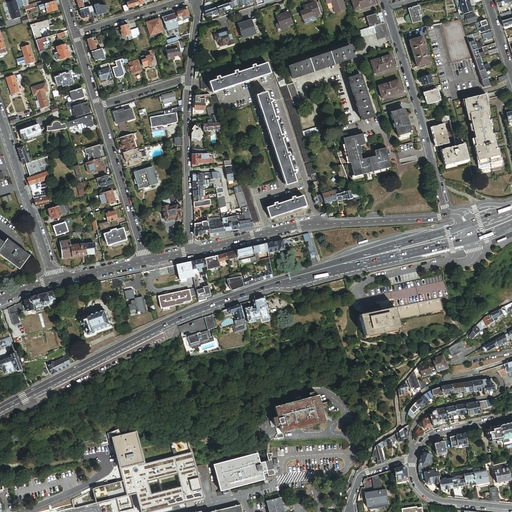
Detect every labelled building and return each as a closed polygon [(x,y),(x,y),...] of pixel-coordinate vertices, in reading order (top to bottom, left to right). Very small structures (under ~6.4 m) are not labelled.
[(28,5),(26,0),(21,0),(26,11),(41,6),(42,6),(41,2),(28,5)] [(76,0),(80,11),(85,10),(82,2),(81,0),(76,0)] [(139,6),(137,0),(129,0),(127,1),(127,3),(126,4),(127,5),(122,7),(125,14),(134,11),(133,8),(139,6)] [(326,0),(327,2),(331,0),(336,13),(345,10),(341,0),(326,0)] [(375,5),(373,0),(350,0),(354,11),(375,5)] [(472,12),(468,0),(466,1),(461,2),(460,3),(458,3),(456,4),(458,10),(462,9),(463,15),(472,12)] [(203,12),(204,12),(212,9),(211,6),(212,5),(210,1),(204,4),(203,12)] [(56,7),(55,2),(42,6),(41,6),(41,7),(42,9),(46,8),(47,14),(57,11),(56,7)] [(12,18),(15,17),(18,26),(29,22),(27,14),(20,16),(16,3),(8,5),(12,18)] [(304,7),(305,11),(308,18),(314,16),(318,14),(315,3),(304,7)] [(229,8),(228,4),(217,8),(219,13),(222,11),(230,9),(229,8)] [(108,13),(106,7),(104,8),(105,9),(103,9),(101,8),(99,9),(98,6),(94,7),(96,12),(97,16),(108,13)] [(31,25),(37,24),(35,19),(31,20),(29,13),(42,9),(41,7),(26,11),(31,25)] [(178,18),(176,18),(177,23),(190,20),(187,11),(186,8),(177,11),(178,14),(177,14),(178,18)] [(212,9),(204,12),(206,17),(217,13),(215,8),(212,9)] [(85,10),(80,11),(82,20),(88,18),(87,16),(90,15),(89,14),(88,9),(85,10)] [(410,16),(412,26),(421,23),(418,13),(420,12),(418,9),(411,11),(408,12),(410,16)] [(308,18),(305,11),(300,13),(303,20),(308,18)] [(501,22),(511,18),(511,14),(511,15),(510,11),(499,15),(501,22)] [(280,28),(287,26),(291,24),(287,14),(277,18),(278,23),(280,28)] [(377,20),(375,14),(366,17),(369,27),(370,28),(373,26),(381,24),(379,20),(377,20)] [(474,15),(473,14),(466,17),(468,24),(476,22),(475,20),(474,18),(474,15)] [(163,19),(165,28),(172,26),(173,30),(178,28),(174,15),(163,19)] [(316,20),(314,16),(308,18),(303,20),(304,24),(316,20)] [(511,23),(511,18),(501,22),(503,27),(511,23)] [(251,34),(252,36),(256,35),(253,27),(257,26),(255,19),(248,22),(248,23),(244,25),(243,23),(238,25),(242,37),(243,37),(251,34)] [(147,24),(150,34),(157,32),(158,34),(163,33),(159,20),(147,24)] [(48,28),(46,21),(37,24),(39,30),(48,28)] [(485,21),(480,23),(481,28),(480,28),(480,29),(481,32),(488,30),(485,21)] [(39,30),(37,24),(31,25),(31,26),(36,41),(43,39),(42,36),(40,35),(39,31),(39,30)] [(381,24),(373,26),(375,33),(377,40),(385,38),(381,24)] [(130,31),(128,26),(115,30),(118,37),(121,36),(122,38),(127,36),(129,41),(133,40),(130,31)] [(370,28),(356,32),(357,33),(358,38),(375,33),(373,26),(370,28)] [(138,29),(130,31),(133,40),(140,37),(138,29)] [(229,31),(224,33),(220,34),(214,36),(216,42),(218,42),(220,47),(227,45),(228,46),(233,45),(229,31)] [(430,63),(422,37),(408,41),(417,67),(430,63)] [(45,38),(43,39),(36,41),(39,52),(44,51),(43,47),(42,44),(46,42),(45,38)] [(88,41),(91,51),(98,49),(95,39),(93,39),(88,41)] [(181,49),(179,42),(168,46),(166,47),(168,60),(173,59),(173,57),(180,56),(180,54),(179,50),(181,50),(181,49)] [(234,46),(233,45),(228,46),(227,45),(220,47),(218,42),(216,42),(214,43),(217,51),(234,46)] [(469,44),(472,52),(477,50),(477,49),(475,44),(474,42),(469,44)] [(67,52),(65,45),(56,48),(58,53),(55,54),(57,61),(69,57),(69,56),(69,53),(67,52)] [(21,48),(27,65),(35,62),(30,46),(21,48)] [(355,58),(351,46),(288,67),(293,79),(355,58)] [(105,60),(102,50),(91,53),(93,59),(94,59),(95,62),(100,61),(101,62),(105,60)] [(477,50),(472,52),(474,61),(480,59),(478,52),(477,50)] [(153,51),(150,52),(151,57),(150,57),(150,55),(149,55),(149,54),(146,55),(146,56),(141,58),(144,68),(149,66),(150,67),(151,68),(154,67),(155,65),(154,65),(157,64),(153,51)] [(394,68),(390,55),(370,62),(374,74),(394,68)] [(480,59),(474,61),(478,73),(484,71),(483,67),(480,59)] [(124,64),(122,60),(115,62),(117,68),(112,69),(115,78),(116,79),(119,78),(120,79),(121,78),(124,77),(124,75),(121,64),(124,64)] [(131,71),(132,74),(141,71),(137,61),(128,64),(129,66),(128,66),(129,72),(131,71)] [(253,65),(250,66),(251,68),(236,74),(235,71),(233,72),(233,74),(219,79),(218,77),(215,78),(215,79),(216,80),(208,83),(211,93),(269,74),(266,63),(254,67),(253,65)] [(112,79),(110,69),(102,72),(97,73),(100,82),(107,80),(112,79)] [(281,93),(287,91),(286,88),(279,69),(273,72),(281,93)] [(484,71),(478,73),(481,82),(487,80),(487,78),(484,71)] [(54,78),(57,87),(62,86),(63,88),(69,86),(69,84),(73,83),(70,74),(66,75),(66,74),(59,76),(59,77),(54,78)] [(432,86),(429,75),(418,79),(419,84),(422,83),(423,86),(428,84),(429,87),(432,86)] [(20,93),(14,76),(6,79),(12,95),(20,93)] [(373,117),(360,76),(348,79),(361,121),(373,117)] [(487,80),(481,82),(484,89),(489,87),(489,84),(487,80)] [(402,93),(398,81),(378,87),(381,99),(402,93)] [(35,93),(36,96),(41,109),(49,107),(45,93),(48,92),(46,84),(30,88),(31,94),(35,93)] [(287,91),(293,107),(301,105),(293,85),(286,88),(287,91)] [(82,89),(70,93),(70,95),(72,102),(85,99),(82,89)] [(440,101),(436,90),(423,94),(426,104),(426,105),(427,105),(434,103),(433,101),(438,99),(439,101),(440,101)] [(311,163),(304,140),(301,133),(293,107),(287,91),(281,93),(282,98),(283,98),(284,103),(286,108),(288,113),(289,118),(304,165),(311,163)] [(161,103),(163,102),(164,105),(171,103),(176,101),(174,93),(162,97),(159,98),(161,103)] [(216,95),(210,98),(213,107),(214,109),(220,106),(216,95)] [(488,110),(485,95),(463,100),(466,115),(469,114),(474,139),(473,139),(475,147),(474,147),(479,172),(501,167),(497,149),(496,149),(493,135),(491,135),(486,110),(488,110)] [(269,105),(267,98),(263,99),(263,98),(260,99),(260,100),(257,101),(286,191),(297,187),(294,179),(296,179),(295,176),(293,176),(288,162),(290,161),(289,158),(287,159),(282,144),(284,143),(283,140),(281,141),(276,126),(278,126),(277,123),(275,123),(270,108),(272,108),(271,105),(269,105)] [(200,103),(200,99),(194,99),(194,110),(205,109),(205,104),(202,104),(202,103),(200,103)] [(86,104),(72,108),(75,118),(89,114),(86,104)] [(210,118),(215,115),(216,115),(215,112),(214,109),(213,107),(207,110),(209,118),(210,118)] [(117,114),(116,112),(112,113),(112,114),(113,114),(117,126),(134,120),(131,110),(124,112),(117,114)] [(142,111),(139,112),(139,113),(141,120),(147,118),(146,114),(143,115),(143,112),(142,111)] [(403,111),(391,114),(393,121),(395,120),(395,123),(394,124),(392,125),(393,129),(395,128),(398,139),(411,135),(409,128),(410,128),(408,120),(406,120),(404,121),(403,118),(405,117),(403,111)] [(177,121),(176,114),(174,115),(167,116),(150,119),(152,128),(163,127),(162,125),(167,124),(167,126),(172,125),(172,124),(175,124),(177,123),(177,121)] [(212,125),(219,124),(215,115),(210,118),(209,118),(211,122),(212,125)] [(79,131),(87,128),(93,126),(90,116),(76,121),(66,124),(67,129),(78,126),(79,131)] [(66,124),(65,124),(64,124),(63,124),(63,125),(61,125),(61,124),(61,123),(60,123),(60,122),(59,122),(58,122),(57,121),(56,121),(55,121),(55,122),(54,122),(53,122),(52,123),(51,124),(51,125),(51,126),(47,127),(47,132),(51,131),(67,129),(66,124)] [(221,134),(222,133),(219,124),(212,125),(211,122),(207,122),(207,125),(203,126),(203,132),(217,131),(219,135),(221,134)] [(20,132),(21,135),(25,133),(28,141),(42,136),(38,125),(20,132)] [(439,147),(448,145),(443,125),(430,128),(432,136),(433,139),(435,148),(439,147)] [(304,140),(321,135),(318,127),(301,133),(304,140)] [(191,134),(191,139),(194,139),(197,141),(198,140),(199,141),(202,137),(201,136),(202,136),(200,135),(201,134),(202,132),(197,128),(193,132),(191,134)] [(136,150),(132,135),(121,139),(123,145),(124,149),(125,153),(136,150)] [(364,144),(362,136),(362,135),(343,140),(344,146),(345,151),(347,158),(349,164),(349,165),(350,164),(353,177),(353,178),(361,176),(367,175),(372,173),(379,171),(384,170),(390,169),(387,158),(385,150),(385,149),(374,152),(376,157),(361,161),(360,155),(361,154),(359,147),(365,146),(364,144)] [(182,139),(181,139),(179,138),(170,140),(171,145),(176,145),(176,147),(182,147),(182,139)] [(444,167),(468,162),(464,145),(449,149),(440,151),(444,167)] [(99,146),(84,151),(85,156),(87,155),(88,159),(87,160),(88,163),(100,159),(99,156),(100,156),(99,152),(101,151),(99,146)] [(26,164),(31,163),(28,154),(26,154),(24,147),(20,148),(26,165),(26,164)] [(138,149),(123,154),(124,159),(125,159),(126,163),(128,163),(129,166),(142,163),(140,158),(142,158),(141,153),(140,153),(139,152),(138,152),(138,149)] [(208,158),(208,155),(205,155),(191,155),(192,165),(192,166),(196,165),(197,165),(208,164),(208,158)] [(47,171),(47,157),(31,163),(26,164),(30,176),(31,178),(35,176),(47,171)] [(88,163),(85,164),(88,173),(93,172),(94,174),(104,171),(101,159),(100,159),(88,163)] [(137,185),(139,190),(143,189),(145,188),(146,189),(147,188),(149,187),(151,187),(151,186),(158,184),(157,179),(158,178),(158,176),(158,174),(157,174),(156,172),(155,173),(153,167),(147,169),(147,168),(134,173),(136,179),(134,181),(135,184),(137,185)] [(309,182),(312,181),(316,180),(313,169),(306,171),(309,182)] [(38,183),(48,180),(47,171),(35,176),(38,183)] [(30,178),(32,185),(38,183),(35,176),(31,178),(30,178)] [(107,177),(98,179),(101,188),(111,185),(109,180),(108,180),(107,177)] [(243,198),(245,203),(251,201),(245,183),(239,185),(239,187),(241,192),(243,198)] [(88,195),(85,184),(77,187),(81,197),(88,195)] [(104,194),(99,196),(102,207),(114,203),(112,196),(114,196),(113,191),(112,192),(104,194)] [(334,192),(321,195),(324,205),(336,201),(335,196),(334,192)] [(352,199),(351,197),(350,192),(335,196),(336,201),(337,202),(337,203),(346,200),(346,201),(348,201),(350,201),(351,200),(352,199)] [(169,205),(177,203),(175,195),(167,198),(169,205)] [(293,197),(291,198),(291,200),(277,205),(276,203),(273,204),(274,206),(266,209),(269,219),(306,207),(302,196),(294,199),(293,197)] [(321,203),(319,196),(313,197),(315,205),(321,203)] [(37,200),(39,206),(48,204),(48,197),(37,200)] [(241,209),(246,208),(245,203),(243,198),(236,200),(239,210),(241,210),(241,209)] [(211,205),(209,200),(206,200),(193,202),(193,208),(211,205)] [(250,221),(252,225),(258,223),(251,201),(245,203),(246,208),(250,221)] [(58,209),(58,207),(47,210),(51,220),(61,217),(61,216),(59,212),(58,209)] [(163,209),(166,222),(176,220),(177,221),(180,220),(181,219),(180,214),(182,213),(181,207),(169,210),(169,207),(163,209)] [(245,221),(250,221),(246,208),(241,209),(241,210),(243,216),(245,221)] [(100,226),(102,231),(120,225),(115,212),(106,215),(109,224),(100,226)] [(237,223),(239,222),(238,217),(227,218),(227,219),(222,220),(222,225),(227,225),(237,223)] [(252,227),(252,225),(250,221),(245,221),(239,222),(237,223),(238,229),(252,227)] [(59,223),(55,224),(56,226),(53,227),(56,237),(68,233),(65,223),(59,225),(59,223)] [(238,229),(237,223),(227,225),(222,225),(224,232),(238,229)] [(208,228),(209,232),(209,234),(223,232),(224,232),(222,225),(213,227),(208,228)] [(204,233),(209,232),(208,228),(208,227),(202,228),(202,226),(201,227),(200,227),(200,229),(195,229),(195,236),(196,236),(200,235),(204,234),(204,233)] [(104,235),(108,247),(126,241),(123,230),(116,232),(116,230),(110,232),(111,233),(104,235)] [(309,234),(303,235),(305,242),(311,240),(309,234)] [(0,255),(1,256),(2,255),(8,259),(7,261),(10,263),(12,262),(18,266),(17,268),(20,270),(30,256),(24,251),(22,253),(19,251),(21,249),(8,239),(5,243),(0,239),(0,255)] [(267,244),(268,250),(268,253),(269,253),(285,250),(285,248),(284,243),(283,241),(283,240),(267,244)] [(71,246),(70,241),(60,243),(63,259),(72,257),(71,246)] [(73,259),(86,257),(86,255),(84,245),(84,244),(71,246),(72,257),(73,259)] [(94,244),(84,245),(86,255),(96,254),(94,244)] [(258,253),(268,250),(267,244),(254,247),(255,253),(258,253)] [(312,259),(316,257),(312,245),(308,247),(312,259)] [(255,253),(254,247),(236,251),(238,258),(240,257),(255,253)] [(286,248),(285,248),(285,250),(269,253),(269,256),(283,253),(282,252),(287,251),(286,248)] [(238,258),(236,251),(226,254),(227,261),(235,258),(238,258)] [(227,261),(226,254),(217,256),(219,263),(227,261)] [(219,263),(217,256),(205,259),(206,267),(207,271),(220,268),(219,263)] [(244,264),(258,261),(257,257),(256,257),(241,261),(242,265),(244,264)] [(273,277),(269,258),(266,259),(268,272),(258,275),(260,282),(273,277)] [(191,262),(194,274),(196,274),(202,272),(201,268),(205,267),(203,259),(191,262)] [(191,262),(177,265),(177,266),(177,269),(180,280),(194,277),(194,274),(191,262)] [(177,269),(177,266),(169,268),(170,275),(177,273),(176,270),(177,269)] [(244,287),(260,282),(258,275),(249,278),(244,279),(243,279),(244,287)] [(237,290),(237,289),(244,287),(243,279),(242,277),(239,277),(232,278),(228,279),(232,291),(237,290)] [(345,279),(327,284),(328,291),(347,286),(345,279)] [(439,298),(449,296),(445,281),(378,295),(381,310),(395,307),(439,298)] [(197,296),(199,302),(207,301),(206,298),(211,297),(210,294),(209,286),(203,287),(204,289),(200,289),(196,290),(197,296)] [(159,296),(161,309),(184,304),(184,302),(192,300),(191,297),(197,296),(196,290),(196,288),(159,296)] [(33,297),(25,301),(28,311),(35,309),(35,306),(36,306),(36,308),(41,306),(40,305),(41,304),(44,306),(48,305),(49,303),(51,305),(54,304),(55,302),(53,292),(33,297)] [(264,297),(253,300),(255,308),(252,309),(252,307),(250,307),(245,308),(245,309),(248,322),(249,323),(255,322),(255,321),(261,319),(268,317),(267,309),(266,305),(264,297)] [(442,310),(439,298),(395,307),(397,320),(401,319),(441,311),(442,310)] [(22,302),(7,309),(13,327),(20,324),(16,313),(25,311),(22,302)] [(146,311),(144,302),(128,305),(130,314),(146,311)] [(241,307),(241,304),(228,309),(230,314),(233,313),(235,312),(236,315),(238,321),(244,319),(241,307)] [(397,320),(395,307),(381,310),(359,315),(360,317),(361,322),(364,337),(366,336),(396,330),(399,329),(397,320)] [(502,309),(492,314),(496,321),(497,321),(499,320),(500,319),(499,317),(505,314),(502,309)] [(83,324),(84,326),(87,335),(94,333),(93,332),(96,331),(109,326),(104,310),(88,316),(87,315),(79,318),(81,325),(83,324)] [(442,312),(441,311),(401,319),(402,321),(442,312)] [(496,321),(492,314),(488,316),(484,319),(484,320),(486,324),(488,326),(492,324),(491,324),(496,322),(496,321)] [(213,340),(211,331),(216,329),(214,321),(212,315),(206,317),(204,318),(208,329),(209,329),(200,332),(200,331),(197,332),(197,333),(188,336),(191,346),(213,340)] [(237,333),(247,330),(246,326),(244,319),(238,321),(235,322),(235,324),(234,325),(237,333)] [(87,335),(84,326),(82,326),(84,334),(84,335),(84,336),(84,337),(85,337),(85,338),(86,339),(87,339),(88,339),(96,336),(96,335),(97,334),(96,331),(93,332),(94,333),(87,335)] [(110,327),(109,326),(96,331),(97,334),(110,330),(111,329),(111,328),(111,327),(110,327)] [(481,331),(477,326),(468,335),(473,340),(481,331)] [(396,332),(396,330),(366,336),(366,338),(396,332)] [(0,348),(13,344),(10,335),(0,338),(0,348)] [(507,336),(507,335),(497,341),(499,346),(504,343),(504,344),(508,342),(507,339),(508,338),(507,336)] [(214,342),(213,340),(191,346),(191,349),(201,346),(214,342)] [(499,346),(497,341),(486,346),(488,350),(492,348),(492,349),(495,348),(499,346)] [(449,350),(454,359),(458,356),(459,355),(458,354),(467,350),(463,343),(449,350)] [(62,354),(67,351),(67,350),(67,349),(67,348),(52,354),(54,358),(62,354)] [(18,359),(16,353),(12,354),(13,358),(0,362),(0,366),(0,367),(2,368),(3,368),(4,374),(17,369),(17,370),(22,369),(19,361),(17,362),(16,360),(18,359)] [(444,356),(433,360),(433,363),(436,372),(447,368),(444,356)] [(50,375),(70,365),(68,358),(67,359),(66,357),(54,363),(53,362),(52,362),(52,363),(51,363),(50,364),(49,365),(49,364),(48,365),(46,367),(46,368),(49,373),(50,375)] [(159,362),(158,361),(137,370),(140,376),(161,367),(160,366),(159,362)] [(436,372),(433,363),(419,367),(422,377),(437,372),(436,372)] [(408,379),(411,390),(419,387),(416,378),(417,377),(414,371),(408,379)] [(424,382),(426,388),(432,385),(428,378),(423,380),(424,382)] [(487,379),(483,380),(485,391),(485,392),(491,391),(495,390),(493,381),(487,382),(487,379)] [(485,391),(483,380),(472,382),(474,390),(479,389),(479,391),(485,391)] [(474,390),(472,382),(463,384),(465,391),(465,393),(474,391),(474,390)] [(409,391),(406,384),(403,385),(403,386),(401,386),(398,390),(399,394),(403,393),(404,395),(408,394),(408,391),(409,391)] [(463,384),(452,386),(454,392),(454,393),(465,391),(463,384)] [(443,393),(442,388),(439,388),(436,389),(433,391),(433,396),(438,395),(439,396),(444,396),(443,393)] [(318,395),(315,396),(309,398),(274,407),(277,417),(279,426),(280,428),(281,434),(325,422),(321,408),(320,404),(318,395)] [(430,403),(424,396),(418,401),(417,402),(421,407),(424,405),(425,406),(430,403)] [(480,408),(493,406),(492,401),(492,399),(479,402),(480,408)] [(421,407),(417,402),(415,404),(412,408),(410,409),(413,413),(421,407)] [(480,408),(479,402),(466,405),(468,412),(468,415),(469,415),(469,416),(470,416),(473,415),(474,414),(481,412),(480,408)] [(468,412),(466,405),(456,406),(458,415),(468,412)] [(458,415),(456,406),(446,408),(448,418),(454,417),(453,416),(458,415)] [(448,418),(446,408),(436,410),(438,420),(443,419),(443,420),(448,418)] [(438,420),(436,410),(432,412),(433,414),(430,415),(430,417),(432,426),(434,426),(439,425),(438,420)] [(432,426),(430,417),(425,418),(423,421),(424,429),(429,428),(429,427),(432,426)] [(511,423),(500,426),(502,440),(503,444),(509,443),(510,443),(511,442),(511,423)] [(408,426),(408,425),(402,428),(401,429),(397,432),(399,440),(399,441),(404,440),(403,439),(406,438),(407,437),(406,432),(408,432),(408,431),(410,430),(409,425),(408,426)] [(502,440),(500,426),(491,428),(491,430),(486,431),(487,437),(488,437),(490,442),(497,440),(497,441),(499,441),(502,441),(502,440)] [(111,443),(114,442),(113,438),(121,436),(119,429),(106,435),(108,445),(111,444),(111,443)] [(136,432),(121,436),(113,438),(114,442),(120,467),(143,462),(136,432)] [(395,441),(396,441),(395,434),(383,442),(384,446),(384,447),(387,446),(388,448),(392,447),(391,442),(395,441)] [(468,448),(465,434),(456,436),(458,447),(462,446),(463,448),(468,448)] [(144,465),(143,462),(120,467),(120,469),(122,469),(124,477),(122,477),(123,481),(96,488),(72,500),(73,504),(90,500),(88,492),(98,490),(100,502),(111,499),(110,496),(116,495),(115,491),(129,488),(130,492),(135,490),(136,493),(140,511),(147,511),(203,499),(192,453),(190,454),(186,439),(170,443),(174,458),(144,465)] [(446,454),(444,439),(438,440),(439,443),(434,444),(436,455),(441,454),(441,455),(446,454)] [(384,446),(383,442),(375,446),(375,447),(375,448),(377,460),(377,465),(384,462),(380,447),(384,446)] [(419,459),(419,461),(425,463),(428,464),(431,456),(423,453),(422,457),(420,456),(419,459)] [(229,490),(264,480),(263,474),(268,473),(267,471),(274,469),(271,461),(268,461),(260,464),(257,454),(213,466),(220,492),(222,492),(229,490)] [(207,472),(205,466),(196,468),(197,474),(207,472)] [(403,467),(394,470),(395,480),(401,479),(407,478),(406,473),(405,469),(403,467)] [(439,481),(437,473),(437,472),(436,471),(434,472),(433,472),(432,469),(427,470),(428,473),(424,473),(427,484),(433,483),(434,484),(439,483),(439,481)] [(510,481),(508,469),(494,472),(496,484),(497,484),(498,485),(501,485),(501,484),(501,483),(510,481)] [(488,485),(486,471),(480,472),(480,473),(473,474),(474,483),(475,486),(482,485),(482,486),(488,485)] [(473,474),(463,475),(463,476),(465,485),(467,485),(474,483),(473,474)] [(379,475),(372,477),(374,491),(382,490),(379,475)] [(455,478),(451,479),(452,488),(453,489),(458,488),(458,487),(465,486),(465,485),(463,476),(454,477),(455,478)] [(452,488),(451,479),(439,481),(439,483),(440,490),(452,488)] [(110,496),(111,499),(136,493),(135,490),(130,492),(129,488),(115,491),(116,495),(110,496)] [(73,504),(64,507),(65,511),(100,502),(98,490),(88,492),(90,500),(73,504)] [(385,490),(382,490),(374,491),(364,493),(366,506),(387,503),(385,490)] [(492,502),(499,503),(497,494),(490,495),(492,502)] [(267,502),(269,511),(283,511),(280,499),(267,502)] [(387,504),(387,503),(366,506),(366,507),(365,499),(362,500),(364,511),(388,508),(388,504),(387,504)]
